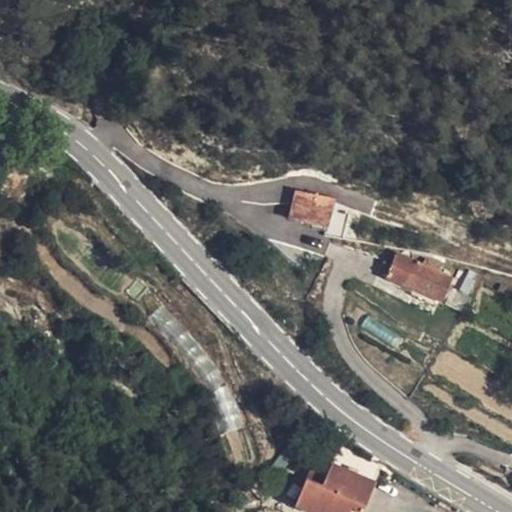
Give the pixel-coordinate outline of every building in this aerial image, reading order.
[(275,223),(310,236),(311,224),(311,213),(283,204),(275,223)] [(445,286),(408,265),(395,291),(431,312),(445,286)] [(314,456),(306,475),(322,482),(330,464),(314,456)] [(374,511),(382,489),(340,461),(334,477),(361,490),(352,507),(328,493),(321,511),(374,511)] [(361,490),(334,477),(328,493),(352,507),(361,490)]
